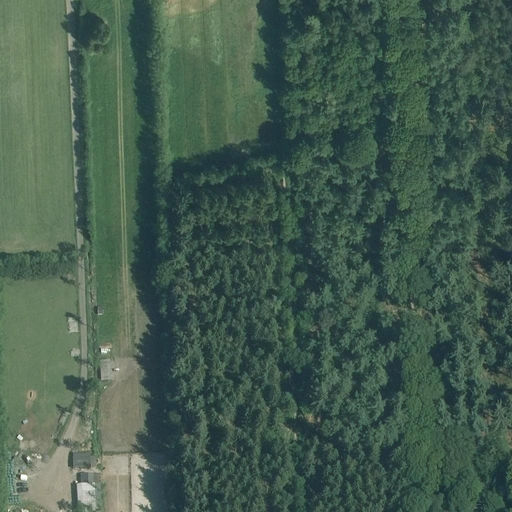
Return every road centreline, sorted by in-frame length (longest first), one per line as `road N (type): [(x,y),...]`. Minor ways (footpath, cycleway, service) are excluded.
road 1 (track): [(419,511),(401,0)]
road 2 (track): [(405,127),(284,157),(300,511)]
